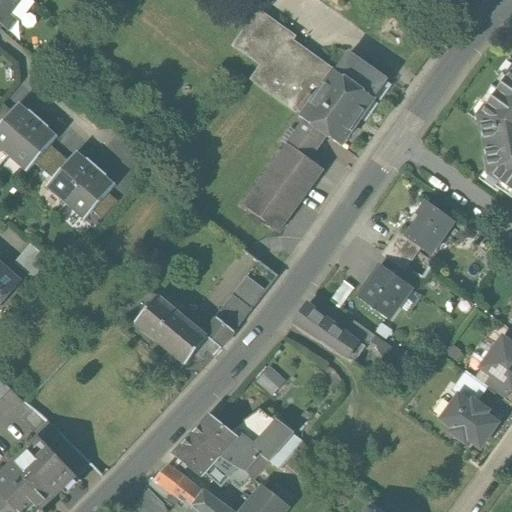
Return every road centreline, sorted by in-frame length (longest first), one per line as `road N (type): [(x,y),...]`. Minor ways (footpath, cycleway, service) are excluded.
road 1 (residential): [(88,511),(312,263),(397,141)]
road 2 (residential): [(397,141),(463,49),(511,4)]
road 3 (residential): [(0,39),(21,57),(24,79),(98,143)]
road 4 (residential): [(511,223),(397,141)]
